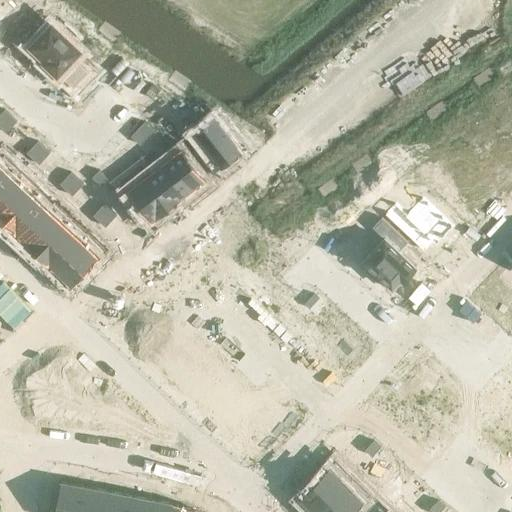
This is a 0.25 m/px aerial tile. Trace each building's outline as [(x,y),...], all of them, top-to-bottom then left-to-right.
[(33,43),(31,45),(32,47),(31,48),(33,49),(34,48),(46,60),(45,62),(47,64),(46,65),(48,67),(49,65),(55,71),(54,72),(55,73),(56,72),(58,75),(59,73),(74,87),(89,72),(74,58),(81,50),(72,41),(77,36),(67,26),(62,32),(52,23),(50,25),(49,24),(48,26),(49,26),(46,29),(45,28),(44,30),(45,31),(40,35),(39,34),(38,36),(39,36),(34,42),(33,41),(32,42),(33,43)] [(5,109),(0,114),(0,126),(0,127),(11,115),(5,109)] [(11,115),(0,127),(6,132),(17,121),(11,115)] [(203,141),(193,149),(210,171),(220,163),(223,167),(228,162),(229,162),(230,162),(229,161),(232,159),(232,160),(233,159),(235,157),(236,157),(237,156),(236,156),(248,147),(241,136),(235,129),(229,134),(215,116),(209,120),(208,121),(205,123),(204,124),(202,126),(201,126),(201,127),(195,131),(203,141)] [(145,121),(138,128),(147,137),(154,130),(145,121)] [(138,128),(131,135),(141,144),(147,137),(138,128)] [(38,140),(27,152),(33,158),(44,146),(38,140)] [(511,175),(480,145),(460,167),(472,178),(471,179),(472,180),(472,179),(479,185),(478,186),(479,187),(479,186),(492,197),(501,187),(502,188),(505,184),(505,183),(511,175)] [(44,146),(33,158),(39,164),(50,152),(44,146)] [(182,147),(164,161),(189,193),(207,179),(182,147)] [(5,154),(0,159),(0,193),(22,170),(5,154)] [(141,166),(140,167),(171,207),(189,193),(164,161),(147,174),(141,166)] [(140,167),(121,182),(152,221),(171,207),(140,167)] [(99,169),(92,177),(102,185),(108,178),(99,169)] [(22,170),(0,193),(0,217),(4,222),(39,185),(22,170)] [(71,172),(60,183),(66,189),(78,177),(71,172)] [(78,177),(66,189),(73,195),(84,183),(78,177)] [(39,185),(4,222),(21,238),(55,201),(54,200),(53,202),(38,188),(39,186),(39,185)] [(396,202),(385,213),(425,251),(434,242),(437,245),(442,239),(442,240),(446,236),(446,235),(454,226),(444,216),(445,215),(444,214),(443,215),(434,207),(435,206),(434,205),(433,206),(423,196),(407,212),(396,202)] [(55,201),(21,238),(37,253),(72,217),(55,201)] [(104,203),(93,215),(100,220),(111,209),(104,203)] [(111,209),(100,220),(106,226),(117,215),(111,209)] [(385,237),(364,259),(376,271),(373,274),(387,287),(390,284),(393,287),(401,278),(403,280),(417,265),(400,250),(408,241),(382,216),(373,226),(385,237)] [(72,217),(37,253),(54,269),(88,232),(72,217)] [(88,232),(54,269),(72,286),(83,274),(84,275),(85,274),(84,273),(89,268),(90,269),(91,268),(90,267),(107,250),(88,232)] [(191,243),(114,325),(259,462),(306,412),(278,386),(261,404),(169,317),(216,267),(191,243)] [(424,357),(403,379),(404,380),(405,379),(421,393),(412,403),(428,418),(457,387),(456,387),(455,388),(443,376),(447,372),(433,360),(430,364),(424,359),(425,357),(424,357)] [(390,393),(368,417),(386,434),(378,442),(396,460),(405,450),(400,445),(420,423),(390,393)] [(491,425),(479,437),(511,468),(511,466),(511,428),(509,426),(511,423),(511,412),(499,399),(482,417),(491,425)] [(373,441),(365,451),(372,458),(381,448),(373,441)] [(335,462),(300,499),(314,511),(320,511),(353,478),(335,462)] [(353,478),(320,511),(353,511),(370,494),(353,478)] [(62,481),(55,511),(81,511),(87,485),(62,481)] [(87,485),(81,511),(105,511),(110,490),(87,485)] [(110,490),(105,511),(130,511),(134,494),(110,490)] [(134,494),(130,511),(154,511),(157,499),(134,494)] [(157,499),(154,511),(198,511),(182,504),(157,499)] [(372,501),(363,510),(364,511),(374,511),(379,508),(372,501)] [(438,502),(429,511),(442,511),(445,509),(438,502)]
